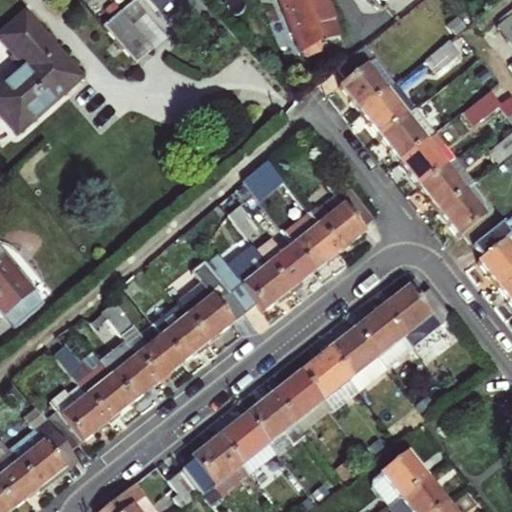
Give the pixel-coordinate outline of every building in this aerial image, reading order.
[(139,0),(154,17),(173,0),(139,0)] [(323,45),(342,38),(330,4),(327,0),(280,0),(301,53),(308,59),(321,54),(323,45)] [(127,64),(158,38),(128,4),(97,30),(127,64)] [(488,32),(496,43),(511,30),(511,15),(511,14),(488,32)] [(76,81),(20,20),(0,37),(0,49),(21,73),(0,91),(0,124),(11,138),(76,81)] [(505,54),(511,48),(511,30),(496,43),(505,54)] [(424,76),(449,57),(439,44),(414,64),(424,76)] [(340,104),(348,115),(374,95),(355,71),(366,63),(356,51),(328,73),(337,84),(329,91),(340,104)] [(374,95),(385,87),(366,63),(355,71),(374,95)] [(359,128),(369,141),(405,113),(385,87),(374,95),(348,115),(359,128)] [(467,124),(492,104),(482,91),(456,111),(467,124)] [(380,156),(388,165),(424,136),(405,113),(369,141),(380,156)] [(511,139),(506,133),(478,155),(489,168),(511,149),(511,139)] [(408,190),(444,161),(424,136),(388,165),(400,180),(408,190)] [(465,188),(444,161),(408,190),(418,203),(429,217),(465,188)] [(254,211),(278,191),(263,172),(238,191),(254,211)] [(486,215),(465,188),(429,217),(441,232),(449,242),(454,239),(463,250),(491,227),(483,217),(486,215)] [(334,204),(331,200),(303,222),(310,231),(333,259),(345,250),(361,237),(358,234),(368,226),(344,196),(334,204)] [(253,236),(233,211),(220,221),(240,246),(253,236)] [(286,251),(310,231),(303,222),(279,241),(286,251)] [(501,239),(491,227),(463,250),(472,262),(468,265),(475,274),(488,291),(511,271),(511,243),(505,235),(501,239)] [(320,270),(333,259),(310,231),(286,251),(309,278),(320,270)] [(295,289),(309,278),(286,251),(275,259),(266,248),(252,259),(283,299),(295,289)] [(35,293),(0,250),(0,320),(1,321),(3,319),(14,332),(42,307),(32,295),(35,293)] [(250,311),(257,320),(268,311),(283,299),(252,259),(246,253),(221,274),(209,284),(239,321),(250,311)] [(173,312),(203,349),(220,335),(239,321),(209,284),(198,270),(186,280),(197,294),(173,312)] [(507,315),(511,311),(511,271),(488,291),(499,304),(507,315)] [(388,302),(374,313),(399,343),(408,353),(446,322),(423,292),(412,301),(403,290),(388,302)] [(178,370),(156,342),(142,353),(103,307),(92,317),(93,319),(111,341),(116,347),(130,363),(152,390),(165,380),(178,370)] [(189,360),(203,349),(173,312),(148,332),(156,342),(178,370),(189,360)] [(348,334),(372,364),(399,343),(374,313),(362,324),(348,334)] [(82,327),(101,349),(111,341),(93,319),(82,327)] [(346,386),(372,364),(348,334),(337,343),(322,356),(346,386)] [(452,342),(437,353),(449,369),(464,357),(452,342)] [(381,375),(408,353),(399,343),(372,364),(381,375)] [(128,410),(93,366),(86,358),(74,368),(57,345),(45,354),(72,389),(103,429),(117,418),(128,410)] [(141,399),(152,390),(130,363),(116,347),(93,366),(128,410),(141,399)] [(346,386),(322,356),(309,366),(296,377),(319,407),(346,386)] [(346,386),(354,396),(381,375),(372,364),(346,386)] [(327,417),(319,407),(296,377),(282,388),(269,398),(300,438),(327,417)] [(72,389),(62,397),(59,393),(44,404),(50,413),(39,422),(68,457),(84,444),(103,429),(72,389)] [(274,459),(300,438),(269,398),(254,410),(243,419),(274,459)] [(28,433),(3,454),(15,469),(37,496),(53,482),(63,475),(56,467),(68,457),(39,422),(29,410),(18,420),(28,433)] [(247,481),(274,459),(243,419),(230,430),(216,441),(247,481)] [(204,511),(208,511),(247,481),(216,441),(200,454),(188,464),(191,468),(177,479),(195,500),(204,511)] [(0,481),(15,469),(3,454),(0,450),(0,481)] [(376,481),(394,504),(421,482),(411,469),(402,459),(375,480),(376,481)] [(334,474),(343,485),(356,475),(347,463),(334,474)] [(16,511),(23,507),(37,496),(15,469),(0,481),(0,501),(8,511),(16,511)] [(182,510),(195,500),(177,479),(165,489),(182,510)] [(365,491),(381,511),(384,511),(394,504),(376,481),(365,491)] [(421,482),(394,504),(384,511),(437,511),(442,508),(430,494),(421,482)] [(153,511),(134,487),(102,511),(153,511)] [(0,511),(8,511),(0,501),(0,511)]
